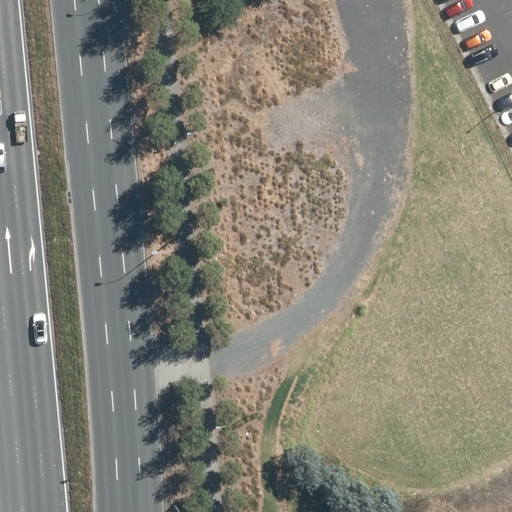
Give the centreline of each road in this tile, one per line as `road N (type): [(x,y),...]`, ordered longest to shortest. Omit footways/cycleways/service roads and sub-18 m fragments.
road 1 (primary): [(89,0),(132,511)]
road 2 (primary): [(22,511),(0,256)]
